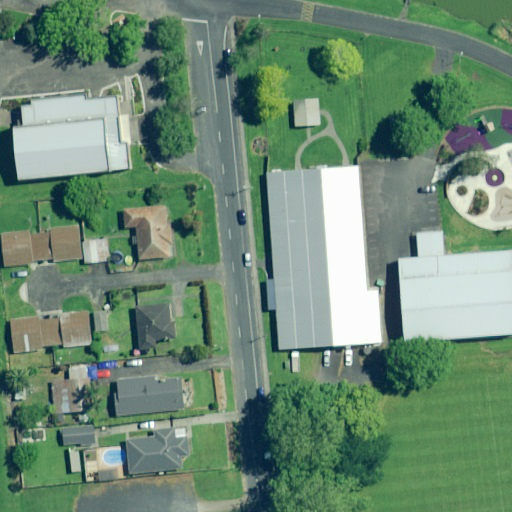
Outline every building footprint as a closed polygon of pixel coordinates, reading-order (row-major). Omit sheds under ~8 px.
[(7,127),(12,180),(124,169),(116,90),(19,100),(22,125),(7,127)] [(319,125),(318,99),(294,101),(295,126),(319,125)] [(359,287),(350,165),(261,172),(275,350),(377,342),(373,286),(359,287)] [(166,206),(124,210),(125,227),(136,226),(139,259),(170,257),(169,244),(173,243),(171,223),(167,223),(166,206)] [(458,208),(449,218),(457,226),(467,217),(458,208)] [(472,222),(467,233),(477,238),(482,227),(472,222)] [(84,258),(82,241),(79,242),(78,226),(44,229),(44,232),(39,233),(39,230),(30,231),(1,234),(4,267),(84,258)] [(511,334),(505,246),(388,255),(395,343),(511,334)] [(171,319),(169,303),(136,306),(140,350),(157,348),(156,340),(175,338),(174,318),(171,319)] [(49,314),(49,317),(41,318),(41,315),(10,318),(14,353),(42,350),(42,347),(64,344),(64,347),(93,344),(89,310),(49,314)] [(108,311),(94,313),(95,331),(110,330),(108,311)] [(68,367),(69,380),(52,381),(54,413),(91,411),(89,379),(88,366),(68,367)] [(159,382),(158,373),(117,377),(118,393),(115,393),(117,416),(184,409),(181,380),(159,382)] [(94,444),(94,427),(63,427),(63,445),(94,444)] [(44,428),(17,430),(19,442),(45,440),(44,428)] [(174,432),(174,429),(154,431),(154,437),(126,440),(129,474),(181,469),(180,457),(192,456),(189,430),(174,432)] [(96,461),(84,461),(85,481),(98,480),(96,461)] [(116,470),(98,472),(99,480),(117,479),(116,470)]
